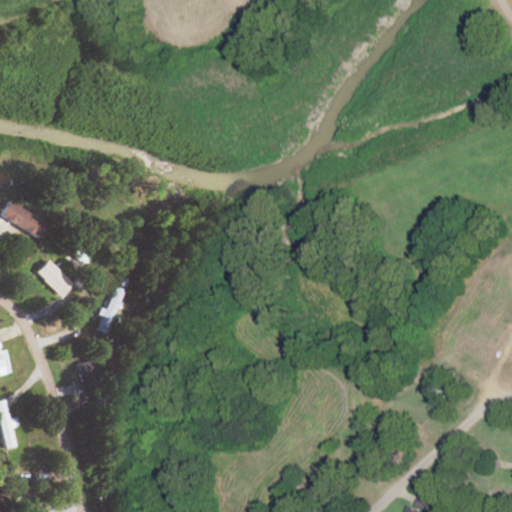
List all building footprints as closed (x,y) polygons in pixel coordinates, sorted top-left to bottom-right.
[(0,223),(29,239),(37,223),(0,202),(0,223)] [(95,253),(75,237),(57,260),(78,276),(95,253)] [(39,260),(27,272),(51,296),(63,284),(39,260)] [(104,336),(120,292),(107,287),(91,331),(104,336)] [(98,374),(88,358),(70,369),(80,385),(98,374)] [(408,505),(404,511),(428,511),(432,504),(418,498),(414,508),(408,505)]
